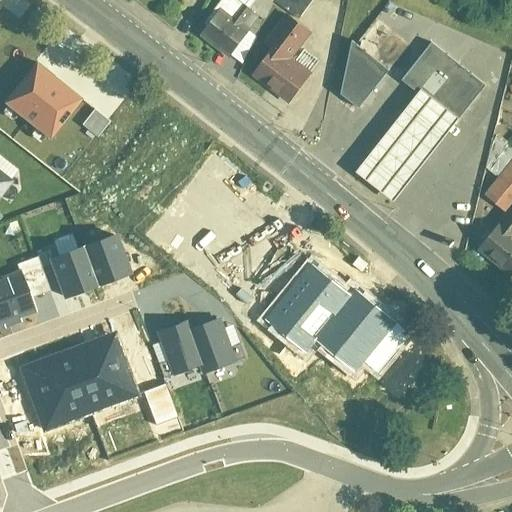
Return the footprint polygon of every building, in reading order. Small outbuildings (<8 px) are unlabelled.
[(287,0),(302,10),(309,0),(287,0)] [(220,8),(199,36),(227,57),(248,30),(220,8)] [(289,22),(248,77),(289,107),(313,74),(295,61),(311,39),(289,22)] [(327,80),(358,107),(404,54),(373,27),(327,80)] [(432,46),(402,82),(418,96),(453,125),(483,89),(432,46)] [(37,61),(5,103),(49,139),(81,99),(37,61)] [(418,96),(356,170),(391,199),(453,125),(418,96)] [(511,156),(480,194),(503,213),(511,202),(511,156)] [(0,172),(0,196),(12,181),(0,172)] [(511,203),(474,250),(509,279),(511,275),(511,203)] [(118,233),(47,258),(62,298),(133,273),(118,233)] [(365,362),(377,371),(410,333),(359,291),(353,298),(311,263),(265,319),(306,352),(316,339),(355,371),(365,362)] [(22,267),(0,274),(0,323),(37,310),(22,267)] [(185,319),(160,328),(176,370),(204,360),(208,370),(238,359),(221,316),(189,328),(185,319)] [(117,329),(20,364),(45,433),(143,398),(117,329)]
